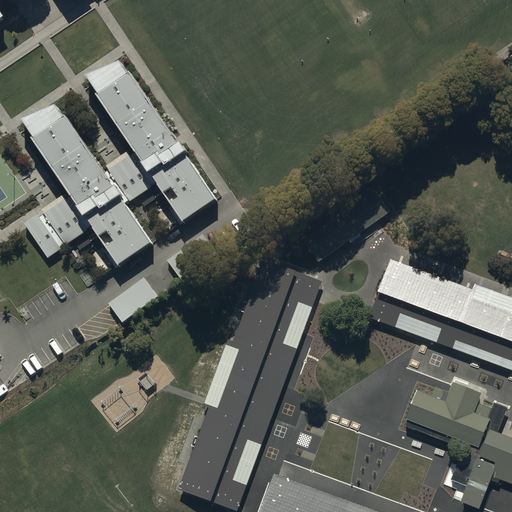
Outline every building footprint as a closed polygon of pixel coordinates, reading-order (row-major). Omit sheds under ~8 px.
[(8,0),(0,0),(0,35),(10,28),(0,13),(12,5),(8,0)] [(172,141),(124,73),(109,79),(89,87),(103,106),(101,108),(134,157),(101,179),(73,138),(59,117),(46,122),(25,131),(36,147),(33,149),(68,200),(30,226),(54,259),(63,253),(71,248),(92,233),(118,270),(151,247),(125,208),(157,186),(184,224),(214,203),(172,141)] [(372,187),(301,237),(318,261),(389,211),(372,187)] [(219,261),(203,238),(168,262),(184,286),(219,261)] [(511,305),(391,261),(370,317),(511,370),(511,305)] [(180,488),(236,509),(321,283),(265,262),(180,488)] [(108,304),(123,327),(160,302),(145,280),(108,304)] [(418,392),(406,422),(479,450),(490,420),(474,414),(481,394),(452,383),(444,403),(418,392)] [(496,464),(491,476),(511,483),(511,441),(490,433),(481,458),(496,464)] [(375,511),(277,476),(264,511),(375,511)]
